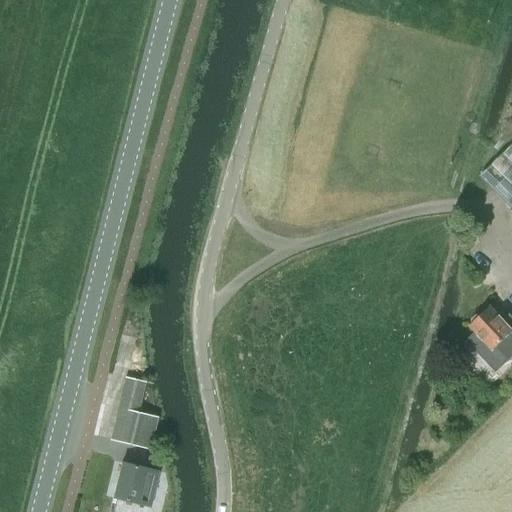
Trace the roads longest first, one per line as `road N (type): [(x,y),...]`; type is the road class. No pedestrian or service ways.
road 1 (tertiary): [(37,511),(168,0)]
road 2 (unclassified): [(223,511),(200,309),(282,0)]
